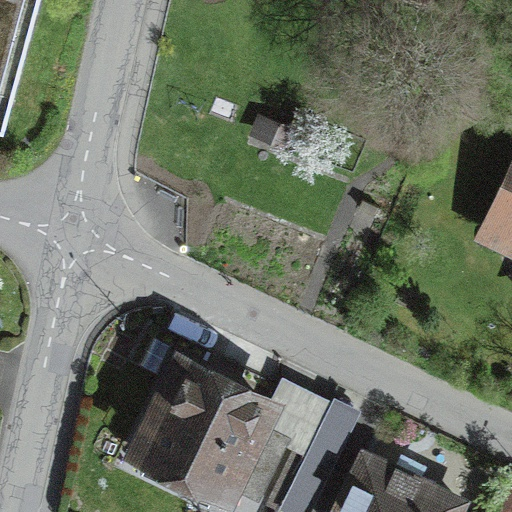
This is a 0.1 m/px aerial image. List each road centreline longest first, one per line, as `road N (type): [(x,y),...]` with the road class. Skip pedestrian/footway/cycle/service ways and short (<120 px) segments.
road 1 (residential): [(511,438),(72,231)]
road 2 (residential): [(72,231),(12,511)]
road 3 (residential): [(124,0),(72,231)]
